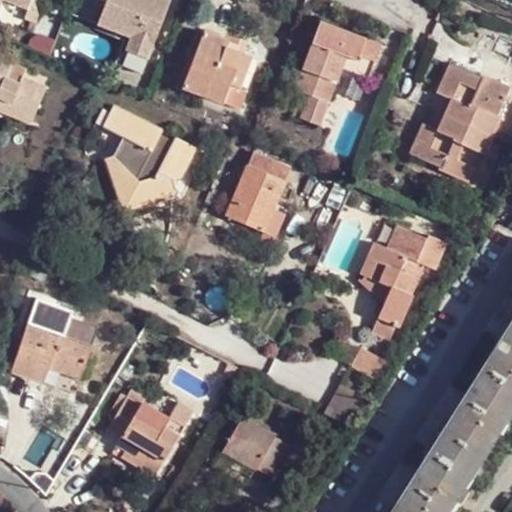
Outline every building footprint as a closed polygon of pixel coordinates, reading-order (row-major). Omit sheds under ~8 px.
[(38,0),(0,0),(0,1),(29,13),(24,25),(37,30),(48,4),(38,0)] [(106,10),(110,0),(96,0),(94,5),(106,10)] [(169,6),(153,0),(110,0),(106,10),(98,29),(131,41),(124,56),(145,65),(169,6)] [(345,63),(372,74),(382,51),(319,27),(292,92),(307,99),(303,110),(322,117),(340,74),(345,63)] [(243,78),(249,61),(241,58),(245,46),(230,40),(228,45),(204,35),(181,92),(221,107),(228,90),(233,75),(243,78)] [(145,65),(124,56),(121,55),(116,68),(140,79),(145,65)] [(32,101),(38,85),(24,79),(26,73),(0,61),(0,108),(14,115),(15,110),(32,117),(38,103),(32,101)] [(257,64),(249,61),(243,78),(233,75),(228,90),(245,96),(257,64)] [(368,85),(372,74),(345,63),(340,74),(368,85)] [(446,105),(459,78),(453,74),(439,103),(446,105)] [(510,102),(459,78),(446,105),(428,141),(415,167),(466,192),(479,164),(482,166),(499,132),(496,130),(510,102)] [(44,88),(38,85),(32,101),(38,103),(44,88)] [(31,122),(32,117),(15,110),(14,115),(31,122)] [(199,156),(178,146),(171,158),(157,150),(163,138),(117,113),(114,120),(105,117),(98,130),(128,145),(117,165),(115,166),(140,189),(142,188),(150,213),(179,202),(175,189),(186,184),(199,156)] [(171,158),(178,146),(163,138),(157,150),(171,158)] [(415,167),(428,141),(422,138),(410,164),(415,167)] [(275,212),(293,174),(254,156),(227,217),(258,232),(255,238),(273,246),(286,217),(275,212)] [(140,189),(115,166),(107,168),(125,222),(150,213),(142,188),(140,189)] [(416,266),(424,270),(433,274),(444,248),(426,239),(424,244),(394,231),(384,253),(371,246),(357,277),(388,292),(384,301),(375,322),(394,331),(397,332),(411,302),(401,298),(416,266)] [(411,302),(424,270),(416,266),(401,298),(411,302)] [(352,288),(384,301),(388,292),(357,277),(352,288)] [(387,346),(394,331),(375,322),(368,338),(387,346)] [(444,511),(511,406),(511,322),(390,511),(444,511)] [(80,381),(92,347),(26,324),(10,372),(43,385),(48,370),(80,381)] [(360,348),(349,366),(374,381),(384,363),(360,348)] [(342,383),(331,403),(342,409),(353,389),(342,383)] [(141,461),(138,465),(154,475),(182,427),(167,418),(166,420),(139,404),(138,407),(126,400),(107,431),(120,438),(115,447),(124,452),(141,461)] [(250,469),(270,437),(243,419),(222,450),(250,469)] [(291,452),(270,437),(250,469),(270,483),(291,452)] [(136,468),(138,465),(141,461),(124,452),(121,458),(136,468)]
